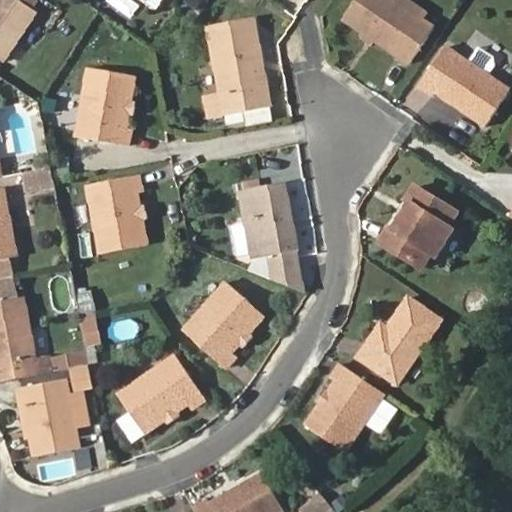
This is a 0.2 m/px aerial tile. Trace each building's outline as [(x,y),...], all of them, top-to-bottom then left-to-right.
[(0,0),(0,57),(6,61),(39,12),(34,8),(38,0),(0,0)] [(353,0),(342,17),(362,32),(373,39),(408,63),(433,26),(422,18),(394,0),(353,0)] [(409,0),(394,0),(422,18),(426,11),(409,0)] [(251,54),(260,53),(252,19),(208,28),(225,111),(271,102),(267,85),(258,86),(251,54)] [(373,39),(362,32),(360,36),(370,43),(373,39)] [(463,104),(460,108),(487,126),(511,90),(447,46),(419,86),(434,96),(436,92),(453,103),(457,98),(463,104)] [(267,85),(260,53),(251,54),(258,86),(267,85)] [(130,113),(132,99),(136,76),(90,68),(78,137),(131,146),(135,127),(128,126),(130,113)] [(453,103),(460,108),(463,104),(457,98),(453,103)] [(139,101),(132,99),(130,113),(136,115),(139,101)] [(144,220),(142,206),(142,205),(139,193),(145,191),(141,175),(89,185),(102,254),(149,244),(144,220)] [(273,279),(302,291),(295,253),(299,252),(294,230),(290,231),(288,222),(292,221),(284,184),(240,193),(249,238),(253,261),(270,258),(273,279)] [(417,186),(407,201),(412,204),(396,227),(392,224),(381,240),(422,268),(432,253),(438,257),(454,230),(449,226),(458,212),(417,186)] [(0,258),(17,256),(5,189),(0,189),(0,258)] [(412,204),(407,201),(392,224),(396,227),(412,204)] [(147,205),(142,206),(144,220),(150,219),(147,205)] [(247,269),(273,279),(270,258),(253,261),(249,238),(242,240),(247,269)] [(241,344),(249,334),(264,317),(225,285),(185,333),(227,370),(239,357),(232,353),(241,344)] [(0,301),(0,380),(36,374),(23,298),(0,301)] [(392,333),(387,329),(381,325),(359,357),(399,384),(442,321),(409,299),(395,318),(400,322),(392,333)] [(96,311),(78,313),(82,347),(100,344),(96,311)] [(395,318),(387,329),(392,333),(400,322),(395,318)] [(254,339),(249,334),(241,344),(246,349),(254,339)] [(167,422),(177,415),(188,407),(191,412),(207,401),(178,357),(119,396),(145,436),(167,422)] [(385,391),(341,362),(331,376),(336,380),(327,393),(322,402),(306,425),(345,450),(385,391)] [(24,388),(34,437),(38,457),(82,448),(68,380),(24,388)] [(27,439),(34,437),(24,388),(18,389),(27,439)] [(322,402),(327,393),(323,390),(317,399),(322,402)] [(180,419),(177,415),(167,422),(169,425),(180,419)] [(210,499),(194,507),(197,511),(283,511),(286,511),(264,473),(236,489),(237,492),(230,495),(228,493),(211,502),(210,499)] [(337,511),(321,493),(304,507),(308,511),(337,511)]
